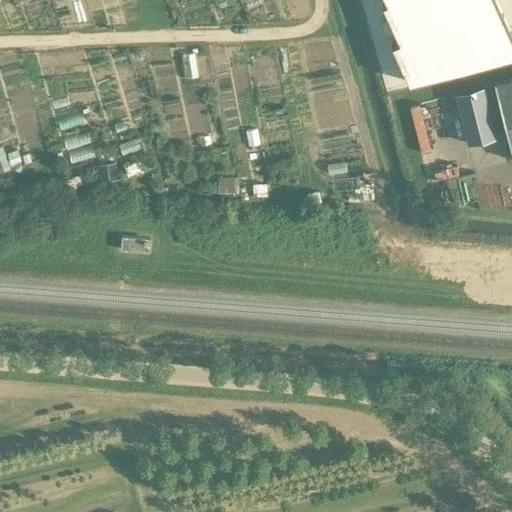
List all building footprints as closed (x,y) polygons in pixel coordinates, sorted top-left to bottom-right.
[(511,158),(511,77),(493,82),(511,158)] [(482,85),(454,92),(467,142),(494,135),(482,85)] [(98,168),(100,180),(117,178),(115,165),(98,168)] [(470,172),(446,178),(452,200),(475,195),(470,172)] [(238,176),(218,176),(217,192),(238,193),(238,176)] [(266,183),(252,183),(253,195),(266,195),(266,183)] [(167,187),(155,188),(156,195),(168,195),(167,187)] [(122,234),(121,249),(149,251),(150,236),(122,234)]
